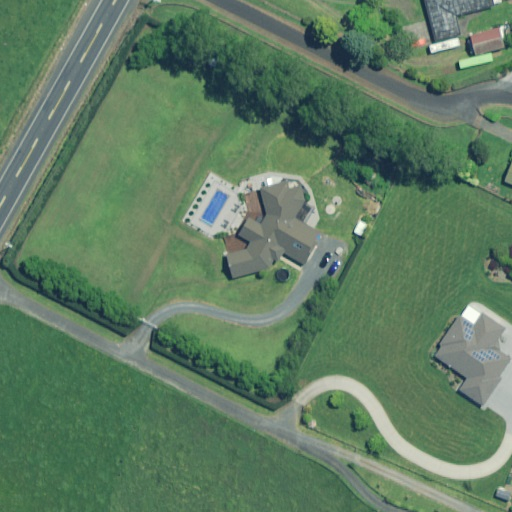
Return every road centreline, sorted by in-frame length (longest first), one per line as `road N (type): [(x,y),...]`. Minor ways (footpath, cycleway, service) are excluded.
road 1 (residential): [(223,0),(403,95),(449,104),(511,92)]
road 2 (secondary): [(0,211),(115,0)]
